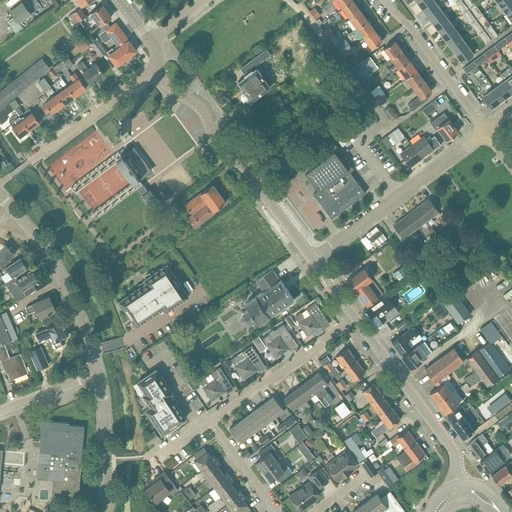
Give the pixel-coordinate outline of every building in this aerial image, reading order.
[(352,0),(336,0),(340,5),(343,8),(353,1),(352,0)] [(416,0),(424,9),(435,1),(433,0),(416,0)] [(449,10),(455,6),(450,0),(448,0),(444,3),(449,10)] [(463,13),(468,9),(461,0),(458,0),(455,2),(463,13)] [(507,13),(511,9),(511,0),(502,0),(499,2),(507,13)] [(353,1),(343,8),(348,16),(350,18),(360,11),(358,8),(353,1)] [(431,20),(442,12),(435,1),(424,9),(431,20)] [(16,33),(23,28),(19,22),(31,13),(22,2),(11,10),(15,16),(7,21),(16,33)] [(477,18),(483,15),(475,4),(470,8),(477,18)] [(99,34),(105,30),(110,26),(106,21),(111,17),(102,5),(94,11),(91,13),(99,25),(92,31),(96,36),(99,34)] [(75,25),(81,20),(87,16),(80,8),(73,13),(68,16),(75,25)] [(471,23),(476,19),(468,9),(463,13),(471,23)] [(350,18),(356,26),(357,28),(367,20),(366,19),(360,11),(350,18)] [(439,30),(450,22),(442,12),(431,20),(439,30)] [(485,29),(490,25),(483,15),(477,18),(485,29)] [(479,34),(484,30),(476,19),(471,23),(479,34)] [(364,37),(364,38),(375,30),(374,30),(367,20),(357,28),(364,37)] [(137,51),(115,22),(110,26),(105,30),(99,34),(105,43),(112,38),(119,48),(115,51),(113,48),(107,52),(111,57),(117,65),(137,51)] [(447,41),(458,33),(450,22),(439,30),(447,41)] [(493,39),(498,36),(496,33),(490,25),(485,29),(493,39)] [(372,48),(374,47),(382,41),(375,30),(364,38),(372,48)] [(486,44),(491,40),(484,30),(479,34),(486,44)] [(455,51),(466,43),(458,33),(447,41),(455,51)] [(89,46),(81,35),(73,41),(82,52),(89,46)] [(107,52),(95,36),(87,42),(90,46),(92,45),(101,57),(107,52)] [(342,40),(341,38),(333,43),(335,45),(341,54),(347,50),(347,51),(351,48),(344,38),(342,40)] [(505,38),(494,46),(498,50),(508,42),(505,38)] [(392,58),(402,51),(394,40),(384,48),(392,58)] [(462,62),(471,56),(473,54),(466,43),(455,51),(462,62)] [(494,46),(484,53),(487,58),(498,50),(494,46)] [(271,54),(267,49),(240,68),(245,76),(238,82),(246,93),(245,95),(247,98),(250,98),(251,100),(275,82),(266,70),(264,71),(259,64),(271,54)] [(350,55),(347,51),(347,50),(341,54),(345,59),(349,65),(357,60),(352,53),(350,55)] [(391,74),(399,68),(409,60),(402,51),(392,58),(396,64),(388,70),(391,74)] [(477,66),(487,58),(484,53),(473,61),(477,66)] [(67,69),(74,65),(68,57),(61,61),(54,67),(57,72),(65,66),(67,69)] [(0,107),(50,68),(43,59),(14,81),(0,92),(0,107)] [(406,78),(417,70),(409,60),(399,68),(406,78)] [(88,69),(82,61),(77,64),(86,76),(92,84),(104,74),(99,66),(96,63),(88,69)] [(466,74),(474,68),(477,66),(473,61),(470,63),(462,69),(466,74)] [(361,81),(370,74),(362,62),(352,69),(361,81)] [(510,67),(499,75),(504,81),(511,91),(511,69),(510,67)] [(57,73),(54,68),(49,72),(53,77),(57,73)] [(414,88),(424,81),(417,70),(406,78),(414,88)] [(75,96),(86,88),(75,72),(70,76),(74,82),(68,86),(75,96)] [(45,92),(51,87),(44,78),(38,82),(45,92)] [(432,91),(424,81),(414,88),(420,96),(408,104),(412,110),(429,98),(427,94),(432,91)] [(502,100),(511,92),(511,91),(504,81),(494,89),(502,100)] [(361,96),(366,92),(359,82),(353,86),(361,96)] [(64,105),(75,96),(68,86),(56,95),(64,105)] [(376,101),(385,94),(379,86),(370,92),(374,97),(374,98),(376,101)] [(491,107),(502,100),(494,89),(483,97),(491,107)] [(379,105),(387,98),(385,94),(376,101),(379,105)] [(52,113),(64,105),(56,95),(45,103),(46,104),(41,107),(46,113),(50,110),(52,113)] [(15,109),(19,106),(15,99),(10,103),(15,109)] [(0,121),(2,124),(7,120),(5,117),(15,109),(10,103),(0,110),(0,121)] [(392,121),(397,117),(391,108),(390,106),(384,110),(387,113),(386,114),(390,121),(392,120),(392,121)] [(32,112),(22,120),(30,130),(40,122),(32,112)] [(458,132),(444,113),(431,122),(435,129),(437,128),(441,133),(447,141),(458,132)] [(131,118),(129,115),(128,114),(127,115),(122,119),(121,120),(122,120),(124,123),(124,124),(125,124),(126,123),(131,120),(132,119),(131,118)] [(20,137),(30,130),(22,120),(20,117),(15,120),(17,123),(12,127),(20,137)] [(388,135),(382,139),(389,149),(395,144),(396,144),(405,137),(398,128),(388,135)] [(377,133),(369,137),(381,158),(388,153),(377,133)] [(421,158),(429,153),(433,149),(434,150),(441,145),(434,136),(428,141),(424,135),(411,145),(421,158)] [(343,137),(338,141),(342,146),(347,143),(343,137)] [(275,157),(290,148),(287,143),(272,152),(275,157)] [(345,207),(345,208),(366,193),(350,172),(354,169),(335,144),(303,169),(305,172),(306,174),(307,174),(310,178),(311,180),(314,184),(315,186),(319,190),(313,194),(314,195),(316,194),(333,216),(345,207)] [(421,158),(411,145),(399,153),(404,159),(410,167),(421,158)] [(121,156),(122,156),(121,157),(122,158),(122,157),(126,162),(126,163),(127,163),(127,162),(132,158),(132,159),(133,158),(132,158),(128,152),(122,156),(121,156)] [(135,173),(134,174),(135,174),(138,179),(139,180),(140,181),(140,180),(139,180),(145,175),(141,169),(140,169),(140,170),(135,173)] [(449,186),(467,203),(474,195),(456,178),(449,186)] [(139,185),(137,187),(142,194),(148,190),(146,187),(142,183),(139,185)] [(197,229),(202,226),(200,224),(215,212),(214,210),(226,202),(213,184),(186,205),(193,214),(188,218),(195,227),(197,229)] [(148,190),(142,194),(140,196),(147,205),(156,198),(149,189),(148,190)] [(439,212),(435,207),(429,199),(417,208),(427,221),(439,212)] [(437,207),(441,216),(449,213),(444,204),(437,207)] [(415,230),(427,221),(417,208),(405,217),(415,230)] [(233,225),(241,235),(256,224),(249,214),(233,225)] [(403,239),(406,237),(415,230),(405,217),(393,226),(403,239)] [(256,224),(241,235),(248,245),(264,234),(256,224)] [(379,230),(376,227),(367,234),(369,238),(376,248),(387,239),(383,234),(379,230)] [(248,245),(255,256),(271,245),(264,234),(248,245)] [(0,264),(3,267),(15,254),(14,253),(16,251),(11,247),(9,248),(5,245),(0,250),(0,264)] [(271,245),(255,256),(263,266),(279,255),(271,245)] [(224,259),(217,248),(201,260),(208,271),(224,259)] [(28,268),(21,257),(2,270),(5,275),(1,277),(5,283),(28,268)] [(224,259),(208,271),(216,281),(232,269),(224,259)] [(165,312),(188,296),(167,264),(144,280),(146,283),(119,301),(136,326),(159,311),(158,309),(162,306),(165,312)] [(379,298),(367,282),(372,279),(364,268),(347,281),(355,292),(356,291),(367,307),(379,298)] [(232,269),(216,281),(223,291),(239,280),(232,269)] [(280,280),(272,269),(256,280),(264,291),(245,304),(248,308),(243,312),(241,317),(244,322),(250,322),(255,319),(259,323),(269,316),(294,299),(282,279),(280,280)] [(26,296),(33,291),(36,289),(33,284),(39,280),(33,272),(32,273),(30,271),(14,281),(12,278),(5,284),(10,291),(14,297),(17,301),(26,295),(26,296)] [(451,287),(438,297),(458,324),(471,314),(451,287)] [(381,320),(379,317),(386,311),(394,306),(386,295),(373,305),(365,311),(378,327),(385,322),(383,319),(381,320)] [(56,310),(49,297),(34,304),(26,307),(29,313),(36,310),(40,318),(56,310)] [(308,336),(321,327),(317,322),(325,317),(315,303),(295,317),(308,336)] [(226,319),(232,323),(238,315),(233,311),(226,319)] [(6,312),(0,314),(0,345),(11,341),(5,328),(12,325),(6,312)] [(400,331),(408,325),(405,320),(397,326),(400,331)] [(491,320),(480,328),(490,342),(490,341),(491,341),(493,343),(502,336),(491,320)] [(65,328),(62,322),(53,326),(36,333),(38,338),(49,333),(54,343),(53,343),(56,348),(63,345),(60,339),(69,335),(66,328),(65,328)] [(276,357),(289,349),(285,344),(293,338),(283,324),(263,338),(276,357)] [(401,354),(411,347),(417,342),(413,337),(418,333),(413,326),(400,336),(392,342),(401,354)] [(27,350),(32,347),(27,338),(22,340),(27,350)] [(432,351),(425,341),(419,345),(419,344),(411,351),(403,357),(411,367),(419,362),(427,355),(432,351)] [(488,386),(511,369),(490,341),(490,342),(467,359),(476,370),(464,379),(467,383),(473,379),(476,383),(482,378),(488,386)] [(5,344),(0,346),(0,359),(0,360),(1,361),(4,370),(6,369),(10,380),(28,373),(24,364),(20,353),(9,357),(6,350),(7,350),(5,344)] [(40,346),(30,351),(38,369),(48,365),(40,346)] [(253,365),(261,360),(252,346),(242,352),(246,358),(241,361),(237,355),(231,360),(244,379),(257,370),(253,365)] [(440,378),(444,375),(464,360),(454,347),(433,363),(425,369),(435,382),(440,378)] [(345,368),(356,360),(348,348),(336,356),(345,368)] [(354,381),(357,378),(365,372),(356,360),(345,368),(354,381)] [(316,361),(282,386),(284,390),(319,365),(316,361)] [(333,368),(329,362),(323,366),(328,372),(333,368)] [(221,386),(229,381),(220,367),(210,374),(214,380),(209,383),(205,377),(199,381),(212,400),(225,391),(221,386)] [(172,393),(165,381),(156,369),(138,382),(139,382),(143,387),(142,388),(145,393),(143,395),(143,396),(144,395),(148,400),(147,401),(151,407),(146,410),(162,434),(168,430),(168,429),(173,426),(175,429),(176,428),(174,425),(179,422),(179,423),(186,419),(173,399),(170,401),(167,397),(172,393)] [(324,396),(328,393),(324,388),(329,384),(319,372),(310,378),(324,396)] [(448,379),(444,375),(440,378),(435,382),(439,387),(430,393),(437,403),(455,390),(448,379)] [(324,396),(310,378),(302,385),(311,398),(316,394),(320,399),(324,405),(328,402),(323,396),(324,396)] [(341,390),(347,386),(342,379),(337,383),(341,390)] [(470,387),(476,383),(473,379),(467,383),(470,387)] [(372,403),(383,395),(374,383),(363,391),(372,403)] [(306,410),(307,409),(310,406),(306,401),(307,400),(311,398),(302,385),(293,392),(306,410)] [(447,416),(457,409),(455,406),(463,400),(455,390),(437,403),(445,414),(446,413),(447,416)] [(345,395),(349,401),(355,397),(351,391),(345,395)] [(284,398),(297,416),(306,410),(293,392),(284,398)] [(500,394),(485,406),(493,415),(508,404),(500,394)] [(381,415),(392,407),(383,395),(372,403),(381,415)] [(276,418),(284,411),(273,396),(265,403),(276,418)] [(343,419),(346,416),(351,413),(342,402),(334,407),(343,419)] [(267,424),(276,418),(265,403),(256,409),(267,424)] [(457,409),(447,416),(452,423),(463,438),(474,430),(474,429),(477,427),(468,414),(461,405),(457,409)] [(376,437),(382,433),(390,427),(400,419),(392,407),(381,415),(385,421),(371,430),(376,437)] [(258,431),(267,424),(256,409),(247,416),(258,431)] [(365,421),(371,417),(366,411),(361,415),(365,421)] [(502,429),(511,421),(511,419),(511,418),(511,413),(511,412),(507,415),(508,416),(498,424),(502,429)] [(249,437),(258,431),(247,416),(238,422),(249,437)] [(307,428),(313,424),(306,416),(301,420),(307,428)] [(42,428),(41,439),(40,448),(39,464),(38,478),(47,479),(53,480),(52,494),(78,497),(78,489),(80,467),(81,467),(81,466),(80,466),(84,427),(84,426),(68,425),(68,423),(69,423),(42,420),(42,421),(43,421),(42,428),(41,428),(42,428)] [(490,433),(495,428),(489,421),(484,426),(490,433)] [(240,444),(249,437),(238,422),(229,429),(240,444)] [(297,440),(304,434),(297,425),(290,430),(297,440)] [(417,442),(408,430),(400,436),(398,434),(390,440),(395,446),(400,442),(406,450),(417,442)] [(149,445),(160,437),(155,431),(144,438),(149,445)] [(474,440),(466,446),(476,460),(478,459),(480,461),(494,451),(487,442),(488,441),(482,434),(474,440)] [(366,458),(359,448),(356,443),(351,436),(345,440),(354,452),(360,461),(366,458)] [(410,468),(418,462),(417,460),(426,454),(417,442),(406,450),(412,457),(406,462),(410,468)] [(263,472),(277,461),(270,452),(275,449),(271,444),(258,453),(262,458),(256,462),(263,472)] [(500,453),(501,452),(507,448),(503,444),(497,449),(500,453)] [(195,462),(198,467),(201,471),(217,459),(213,455),(211,456),(204,448),(194,455),(198,460),(195,462)] [(488,472),(496,466),(503,461),(495,450),(494,451),(480,461),(488,472)] [(348,474),(354,469),(356,467),(355,465),(345,451),(336,458),(348,474)] [(315,457),(311,452),(306,455),(310,461),(315,457)] [(338,481),(340,479),(348,474),(336,458),(326,465),(338,481)] [(201,471),(208,479),(221,469),(218,465),(220,464),(217,459),(201,471)] [(361,462),(371,477),(371,478),(377,474),(366,459),(361,462)] [(295,466),(301,474),(308,468),(302,460),(295,466)] [(284,471),(277,461),(263,472),(270,481),(276,477),(280,482),(288,476),(293,473),(289,467),(284,471)] [(498,485),(506,479),(511,475),(511,473),(511,472),(511,461),(491,476),(498,485)] [(388,487),(394,483),(391,478),(382,467),(377,471),(388,487)] [(208,479),(214,488),(230,476),(226,472),(224,474),(221,469),(208,479)] [(318,489),(328,481),(319,469),(309,477),(312,480),(290,496),(301,511),(309,505),(308,504),(319,495),(315,489),(317,487),(318,489)] [(169,492),(171,495),(178,490),(170,480),(164,472),(157,477),(159,479),(147,488),(151,494),(150,494),(152,496),(153,496),(157,501),(169,492)] [(230,476),(214,488),(221,497),(234,487),(231,483),(233,481),(230,476)] [(187,495),(193,490),(189,486),(183,490),(187,495)] [(221,497),(227,505),(242,493),(239,489),(237,491),(234,487),(221,497)] [(190,499),(196,495),(193,490),(187,495),(190,499)] [(224,507),(226,511),(227,511),(245,511),(250,509),(243,500),(246,498),(242,493),(227,505),(224,507)] [(383,501),(378,493),(369,500),(377,511),(381,511),(388,507),(391,511),(398,511),(395,507),(388,497),(383,501)] [(364,511),(377,511),(369,500),(360,506),(364,511)] [(165,511),(161,507),(157,501),(153,505),(158,511),(165,511)] [(33,511),(35,504),(28,502),(27,509),(33,511)]
